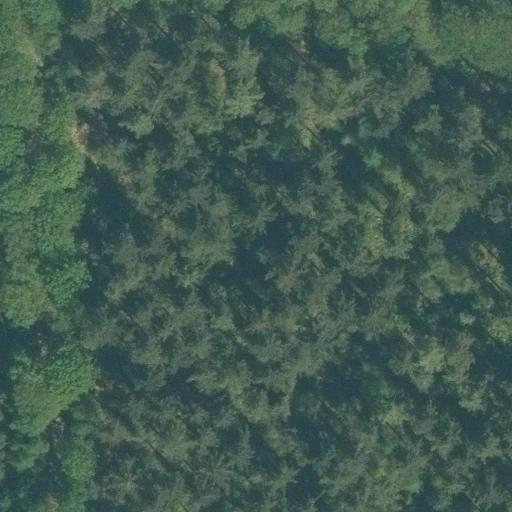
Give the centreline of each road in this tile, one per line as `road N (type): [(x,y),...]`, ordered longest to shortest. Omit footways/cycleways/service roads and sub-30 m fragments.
road 1 (track): [(26,0),(60,511)]
road 2 (track): [(314,0),(511,45)]
